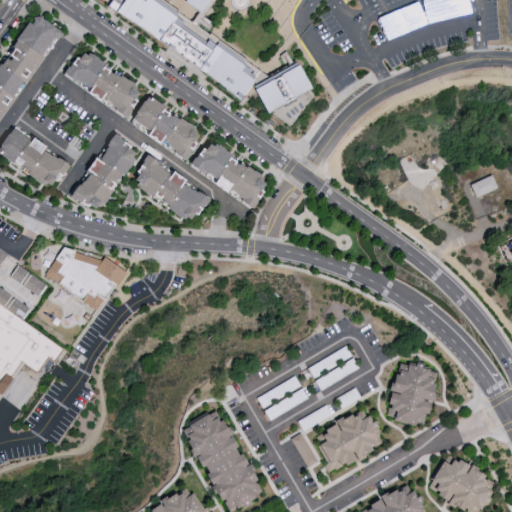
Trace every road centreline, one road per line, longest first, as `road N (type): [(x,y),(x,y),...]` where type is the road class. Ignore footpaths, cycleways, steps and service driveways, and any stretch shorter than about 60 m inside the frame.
road 1 (tertiary): [(511,376),(472,314),(420,263),(76,11)]
road 2 (tertiary): [(0,190),(94,229),(165,244),(249,245),(325,262),(418,310)]
road 3 (residential): [(263,247),(283,197),(369,99),(450,63),(511,64)]
road 4 (residential): [(218,244),(223,200),(43,71)]
road 5 (residential): [(511,414),(320,511)]
road 6 (residential): [(0,130),(84,16)]
road 7 (residential): [(12,115),(82,162),(112,121)]
road 8 (tertiary): [(418,310),(474,359),(511,407)]
